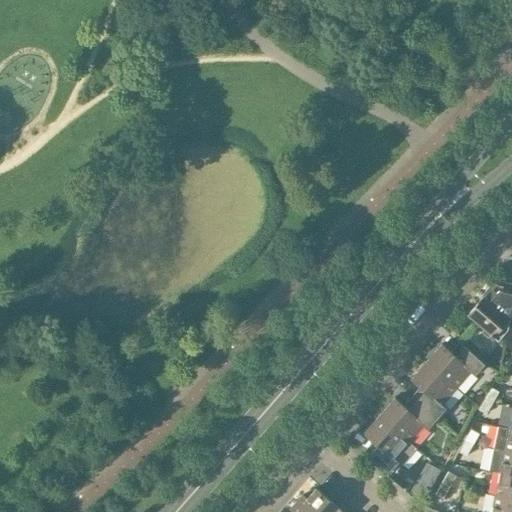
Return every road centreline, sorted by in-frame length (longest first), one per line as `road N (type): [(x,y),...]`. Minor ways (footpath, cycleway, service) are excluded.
road 1 (secondary): [(178,511),(443,209)]
road 2 (residential): [(319,448),(511,229)]
